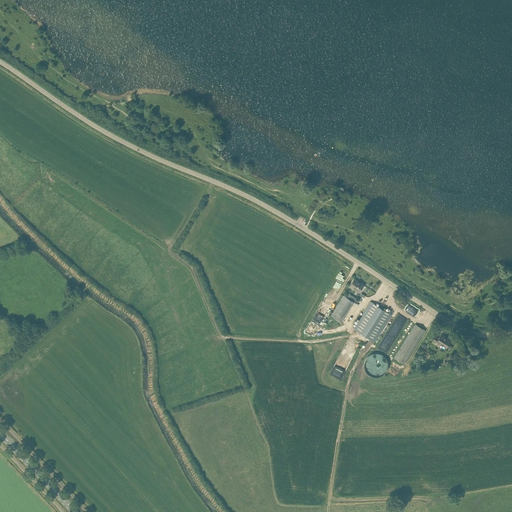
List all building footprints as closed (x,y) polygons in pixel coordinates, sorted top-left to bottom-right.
[(354,278),(352,282),(349,286),(352,288),(353,287),(359,292),(364,284),(363,285),(357,281),(358,281),(354,278)] [(344,295),(341,300),(351,306),(354,301),(344,295)] [(371,301),(368,305),(354,328),(375,342),(392,314),(371,301)] [(405,310),(420,319),(425,312),(409,303),(405,310)] [(319,323),(324,315),(317,311),(313,320),(319,323)] [(415,324),(413,328),(394,358),(404,364),(423,334),(425,330),(415,324)] [(436,335),(433,340),(433,341),(439,344),(440,343),(446,347),(451,340),(441,334),(439,338),(436,335)] [(389,361),(382,353),(372,352),(364,358),(363,368),(370,376),(380,377),(387,371),(389,361)] [(428,365),(432,359),(421,353),(419,356),(426,360),(425,363),(428,365)]
